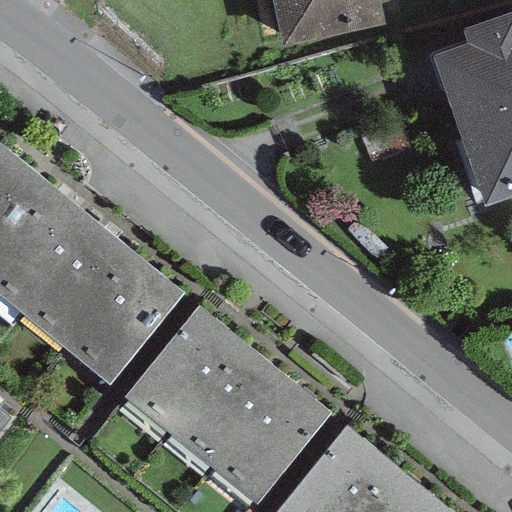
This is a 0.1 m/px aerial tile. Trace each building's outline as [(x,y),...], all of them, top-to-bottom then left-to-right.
[(378,0),(273,0),(281,37),(382,16),(378,0)] [(511,2),(464,18),(468,32),(433,43),(483,194),(511,184),(511,2)] [(0,158),(12,144),(0,134),(0,158)] [(0,158),(0,248),(56,181),(12,144),(0,158)] [(56,181),(0,248),(0,290),(24,310),(101,218),(56,181)] [(101,218),(24,310),(66,344),(143,252),(101,218)] [(182,285),(143,252),(66,344),(105,377),(182,285)] [(123,389),(167,426),(244,334),(200,297),(123,389)] [(244,334),(167,426),(212,463),(289,370),(244,334)] [(289,370),(212,463),(254,497),(331,405),(289,370)] [(0,402),(0,419),(9,409),(0,402)] [(269,508),(274,511),(346,511),(394,455),(346,415),(269,508)] [(346,511),(420,511),(437,491),(394,455),(346,511)] [(463,511),(437,491),(420,511),(463,511)]
